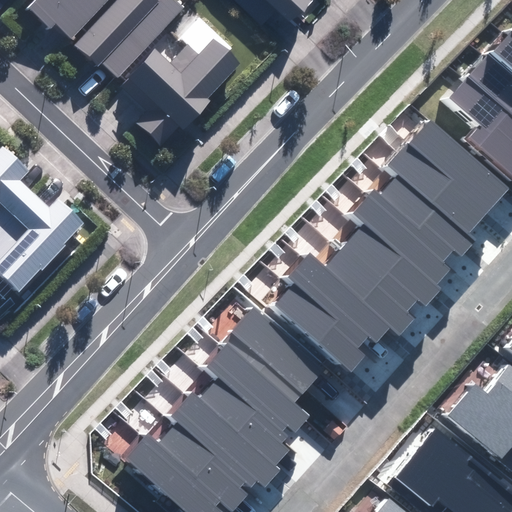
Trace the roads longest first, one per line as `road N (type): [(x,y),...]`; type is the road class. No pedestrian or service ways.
road 1 (tertiary): [(188,242),(423,0)]
road 2 (residential): [(511,270),(296,511)]
road 3 (tertiary): [(0,443),(188,242)]
road 4 (residential): [(0,67),(188,242)]
